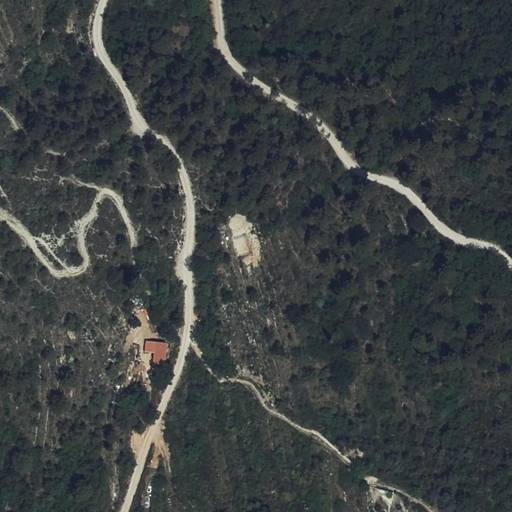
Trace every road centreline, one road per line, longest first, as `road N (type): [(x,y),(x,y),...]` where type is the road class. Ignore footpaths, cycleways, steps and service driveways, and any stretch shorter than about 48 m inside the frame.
road 1 (track): [(124,511),(181,361),(190,202),(173,151),(141,128),(100,50),(95,24),(103,0)]
road 2 (track): [(215,0),(224,55),(328,129),(358,171),(396,187),(440,226),(508,256),(511,265)]
road 3 (track): [(186,335),(139,272),(127,218),(107,189)]
